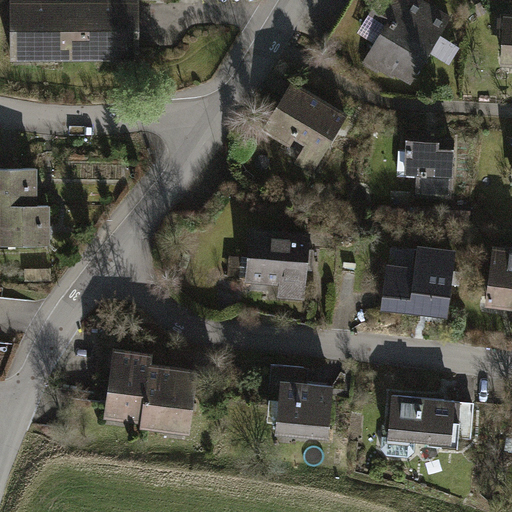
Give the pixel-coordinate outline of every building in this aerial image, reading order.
[(365,62),(409,88),(447,23),(440,19),(442,15),(417,0),(382,0),(366,29),(380,37),(365,62)] [(147,3),(13,5),(13,64),(148,62),(147,3)] [(511,18),(503,18),(499,73),(511,73),(511,18)] [(316,167),(346,119),(289,84),(259,132),(316,167)] [(414,199),(450,200),(451,155),(436,154),(436,146),(403,145),(402,178),(414,178),(414,199)] [(0,209),(4,209),(44,210),(45,173),(0,172),(0,209)] [(44,210),(4,209),(4,247),(58,248),(59,210),(44,210)] [(247,230),(242,297),(263,299),(262,303),(304,306),(308,244),(277,242),(278,232),(247,230)] [(386,268),(380,314),(445,322),(454,254),(416,249),(413,272),(386,268)] [(511,252),(491,250),(483,311),(511,314),(511,252)] [(187,442),(196,373),(148,367),(150,357),(111,352),(102,423),(138,428),(137,436),(187,442)] [(295,372),(270,369),(267,395),(277,396),(273,442),(325,447),(331,391),(294,387),(295,372)] [(473,407),(388,400),(382,462),(412,465),(414,447),(448,450),(449,438),(470,440),(473,407)]
